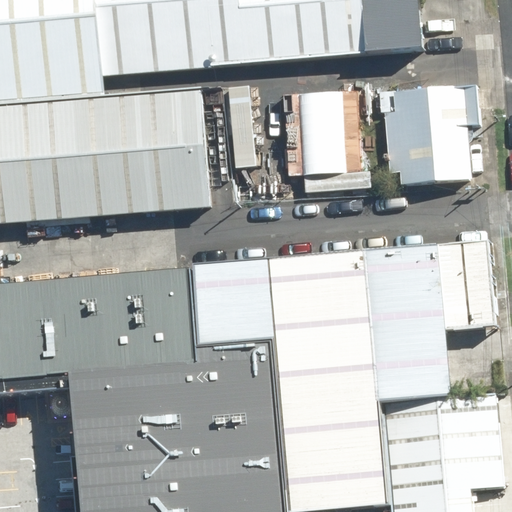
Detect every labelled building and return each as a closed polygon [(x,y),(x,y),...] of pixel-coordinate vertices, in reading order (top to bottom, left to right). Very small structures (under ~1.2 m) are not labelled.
[(0,0),(0,106),(109,98),(108,77),(100,0),(0,0)] [(100,0),(108,77),(425,47),(421,0),(100,0)] [(251,87),(230,89),(235,169),(257,168),(251,87)] [(395,93),(404,187),(475,180),(466,87),(395,93)] [(0,225),(214,209),(205,91),(109,98),(0,106),(0,225)] [(302,91),(284,92),(288,177),(306,176),(302,91)] [(307,175),(307,195),(377,191),(376,174),(363,175),(360,94),(343,93),(347,175),(307,175)] [(393,511),(491,511),(468,243),(272,262),(291,500),(391,491),(393,511)] [(292,511),(291,500),(272,262),(0,285),(0,380),(2,380),(78,374),(89,511),(292,511)]
